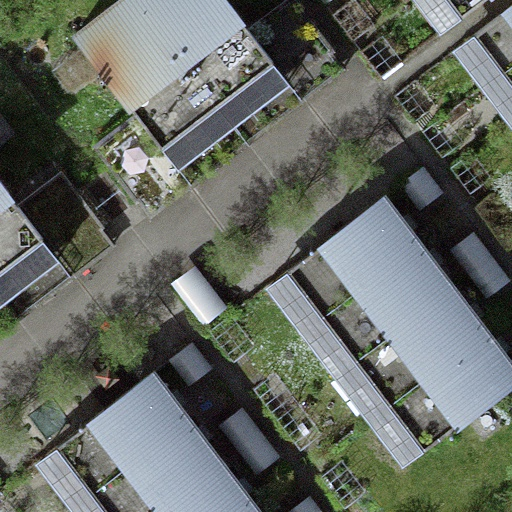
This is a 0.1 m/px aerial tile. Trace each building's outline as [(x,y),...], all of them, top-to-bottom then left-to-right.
[(227,0),(121,0),(76,35),(158,143),(271,58),(227,0)] [(450,0),(463,16),(484,0),(450,0)] [(511,2),(474,31),(511,81),(511,2)] [(0,180),(0,265),(41,235),(0,180)] [(383,197),(291,268),(428,445),(511,379),(511,363),(503,351),(468,307),(433,261),(400,219),(383,197)] [(152,372),(59,444),(112,511),(259,511),(238,484),(206,442),(175,402),(152,372)]
